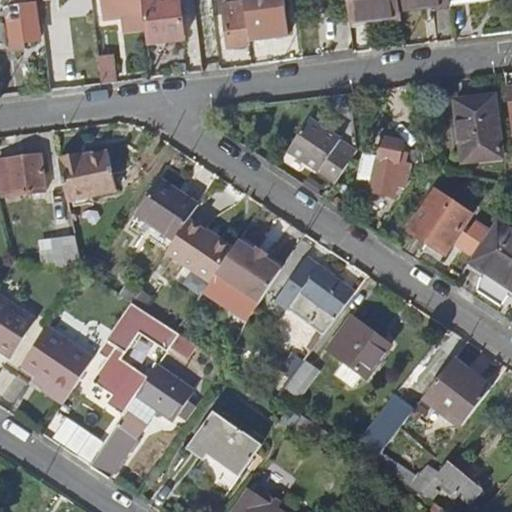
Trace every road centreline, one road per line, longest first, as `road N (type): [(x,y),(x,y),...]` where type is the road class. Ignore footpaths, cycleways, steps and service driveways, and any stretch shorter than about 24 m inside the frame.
road 1 (unclassified): [(162,97),(181,127),(511,345)]
road 2 (unclassified): [(162,97),(511,52)]
road 3 (unclassified): [(0,116),(162,97)]
road 4 (unclassified): [(0,428),(126,511)]
